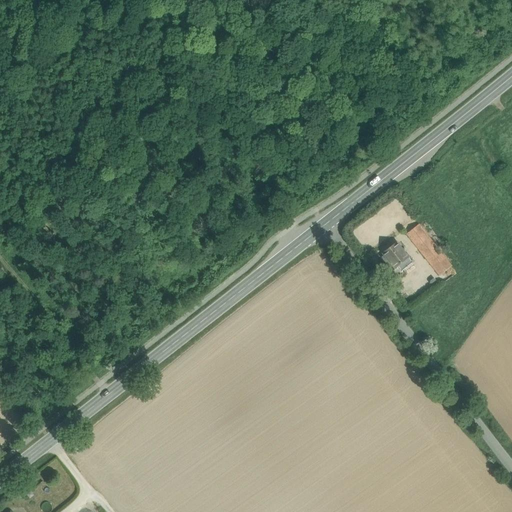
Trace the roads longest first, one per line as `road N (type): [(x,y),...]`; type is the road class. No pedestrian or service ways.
road 1 (secondary): [(324,225),(0,481)]
road 2 (unclassified): [(511,461),(324,225)]
road 3 (secondary): [(511,75),(324,225)]
